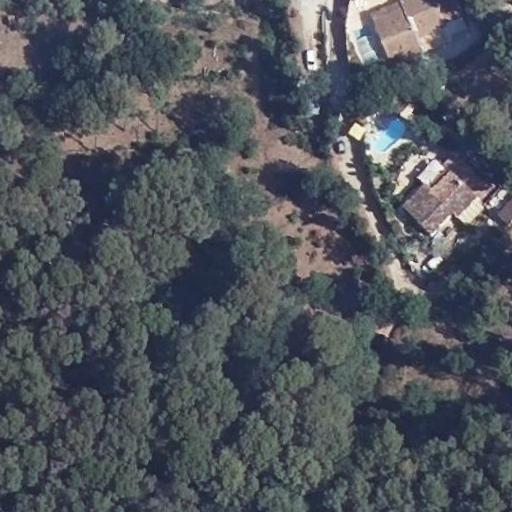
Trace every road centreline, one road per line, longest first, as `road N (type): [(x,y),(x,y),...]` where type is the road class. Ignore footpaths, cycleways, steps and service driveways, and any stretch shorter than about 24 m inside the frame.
road 1 (residential): [(342,0),(335,71),(351,157),(383,227)]
road 2 (track): [(383,227),(431,274),(511,256)]
